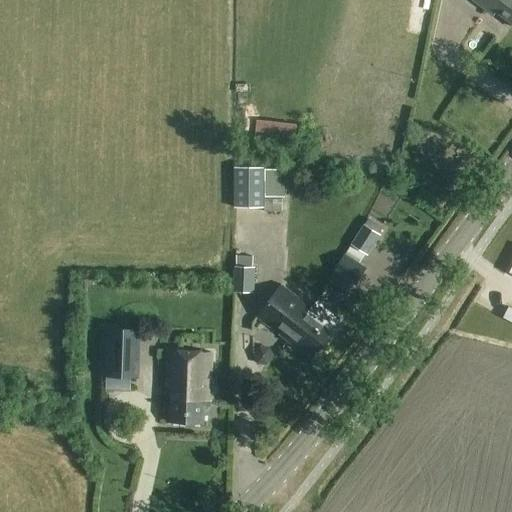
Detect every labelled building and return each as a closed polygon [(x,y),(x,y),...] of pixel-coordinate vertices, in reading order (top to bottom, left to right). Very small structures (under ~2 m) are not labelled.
[(511,19),(511,0),(471,0),(496,19),(501,11),(511,19)] [(235,207),(264,207),(264,167),(235,167),(235,207)] [(368,218),(365,224),(352,244),(368,255),(381,234),(378,233),(382,227),(368,218)] [(330,280),(345,290),(351,280),(356,284),(367,267),(347,254),(330,280)] [(236,255),(236,266),(235,290),(255,291),(256,267),(252,266),(253,256),(236,255)] [(290,340),(313,309),(283,286),(260,316),(290,340)] [(313,309),(290,340),(312,358),(318,349),(320,351),(331,337),(329,335),(342,319),(319,301),(313,309)] [(140,378),(142,328),(104,327),(102,376),(140,378)] [(210,405),(212,351),(169,350),(167,387),(174,387),(172,422),(202,423),(203,405),(210,405)] [(260,350),(255,358),(259,367),(269,368),(274,360),(270,351),(260,350)]
